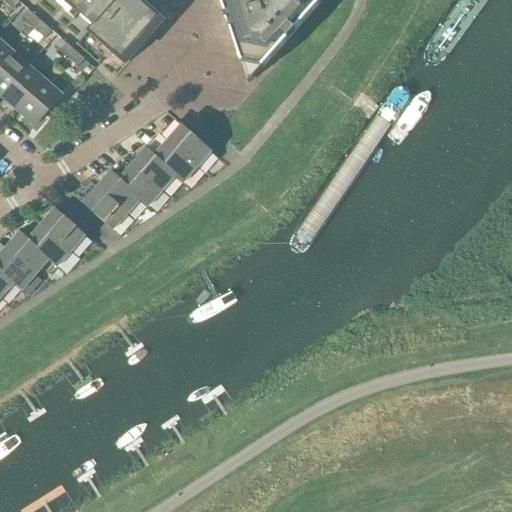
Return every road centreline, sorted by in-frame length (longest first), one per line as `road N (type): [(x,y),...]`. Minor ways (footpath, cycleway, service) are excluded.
road 1 (track): [(163,511),(338,401),(405,378),(511,361)]
road 2 (residential): [(38,183),(159,104)]
